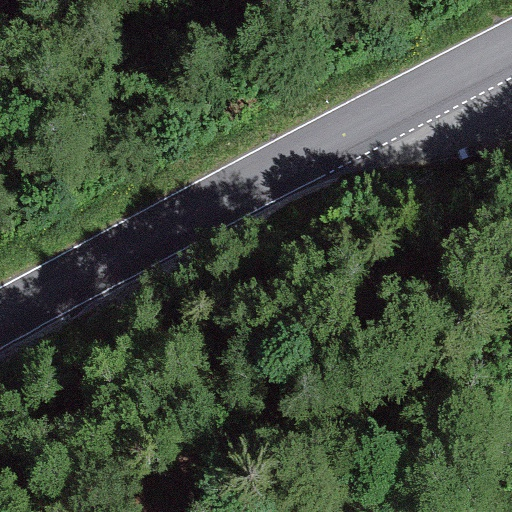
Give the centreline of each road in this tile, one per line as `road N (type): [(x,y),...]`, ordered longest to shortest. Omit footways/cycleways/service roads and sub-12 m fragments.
road 1 (tertiary): [(0,320),(511,44)]
road 2 (track): [(148,511),(317,295),(511,178)]
